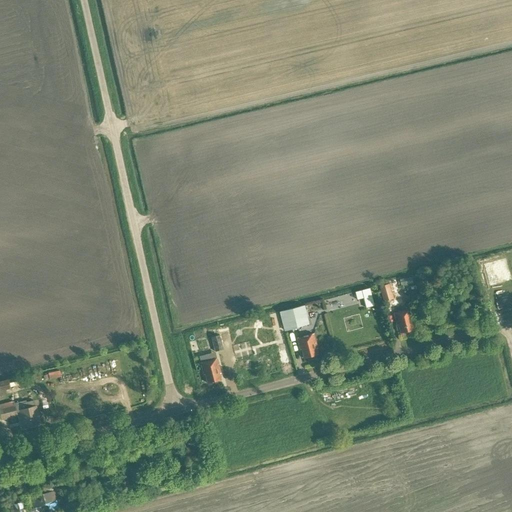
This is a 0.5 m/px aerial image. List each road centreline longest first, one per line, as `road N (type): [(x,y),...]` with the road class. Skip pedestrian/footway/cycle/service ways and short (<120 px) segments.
road 1 (unclassified): [(175,412),(82,0)]
road 2 (unclassified): [(175,412),(511,326)]
road 3 (unclassified): [(0,458),(175,412)]
